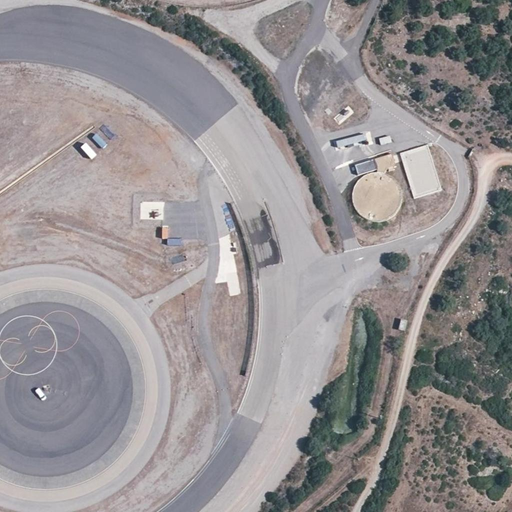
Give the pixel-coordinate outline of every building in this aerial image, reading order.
[(337,149),(367,142),(365,134),(335,142),(337,149)] [(391,142),(389,136),(379,139),(381,145),(391,142)] [(428,145),(399,153),(413,198),(442,190),(428,145)] [(380,174),(383,174),(386,169),(387,169),(388,171),(394,169),(394,167),(396,166),(391,154),(374,159),(376,167),(376,174),(380,174)] [(385,175),(383,174),(380,174),(376,174),(373,173),(367,175),(361,179),(355,188),(353,196),(353,202),(356,209),(361,215),(368,219),(374,221),(382,220),(389,217),(394,214),(397,210),(400,204),(401,198),(400,193),(399,187),(395,181),(391,178),(385,175)] [(98,231),(99,215),(82,214),(81,230),(98,231)] [(407,321),(401,319),(399,330),(404,331),(407,321)]
